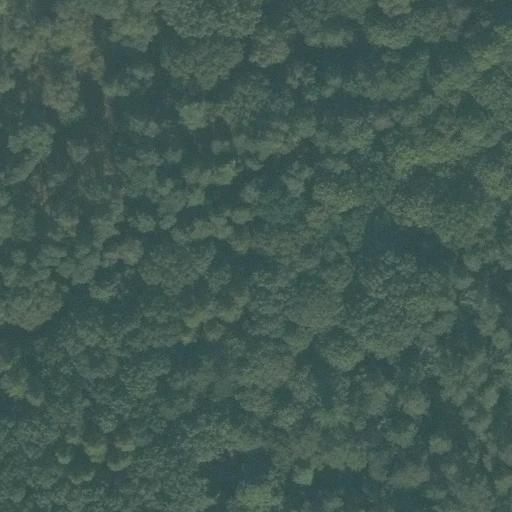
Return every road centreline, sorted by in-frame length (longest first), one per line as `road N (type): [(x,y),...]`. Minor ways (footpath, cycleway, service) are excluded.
road 1 (track): [(398,153),(0,304)]
road 2 (track): [(398,153),(204,511)]
road 3 (track): [(511,98),(494,114),(398,153)]
